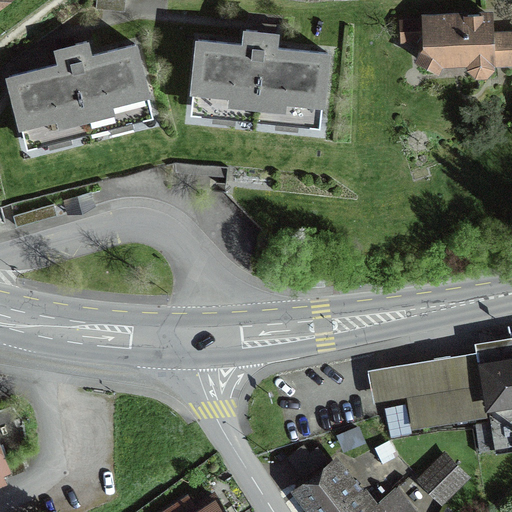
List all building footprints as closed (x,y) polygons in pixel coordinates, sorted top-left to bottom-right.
[(124,10),(124,0),(97,0),(97,7),(124,10)] [(511,33),(489,34),(488,15),(423,18),(424,50),(421,51),(416,61),(437,67),(443,57),(466,56),(467,69),(474,76),(484,75),(491,68),(490,64),(511,63),(511,33)] [(264,47),(199,40),(192,104),(321,118),(328,54),(264,47)] [(77,58),(7,76),(24,142),(151,110),(135,44),(77,58)] [(87,194),(64,201),(67,212),(90,204),(87,194)] [(52,205),(11,216),(14,227),(55,215),(52,205)] [(476,354),(368,371),(374,403),(407,398),(412,430),(488,418),(479,363),(511,358),(511,338),(474,344),(476,354)] [(511,358),(479,363),(488,418),(493,453),(511,450),(511,358)] [(394,456),(387,441),(373,448),(381,463),(394,456)] [(316,466),(301,446),(286,458),(301,478),(316,466)] [(463,478),(442,456),(420,478),(441,499),(463,478)] [(302,490),(319,511),(366,511),(373,507),(360,491),(353,497),(331,467),(302,490)] [(378,503),(373,507),(366,511),(412,511),(413,511),(394,489),(378,502),(378,503)] [(195,511),(178,511),(176,507),(168,511),(221,511),(213,500),(195,511)]
